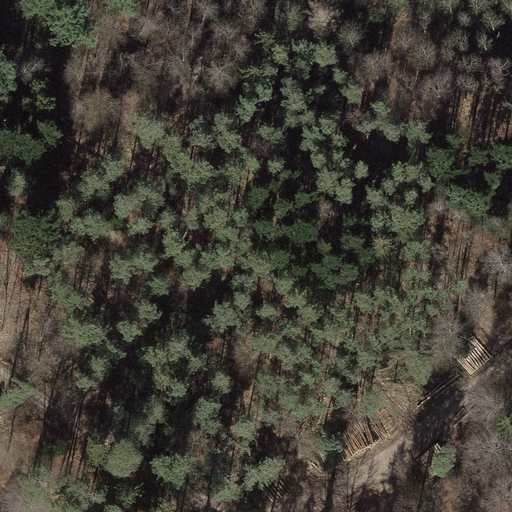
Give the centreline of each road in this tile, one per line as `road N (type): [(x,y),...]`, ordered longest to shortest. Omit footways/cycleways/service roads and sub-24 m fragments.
road 1 (track): [(511,362),(371,473),(297,511)]
road 2 (track): [(218,509),(0,372)]
